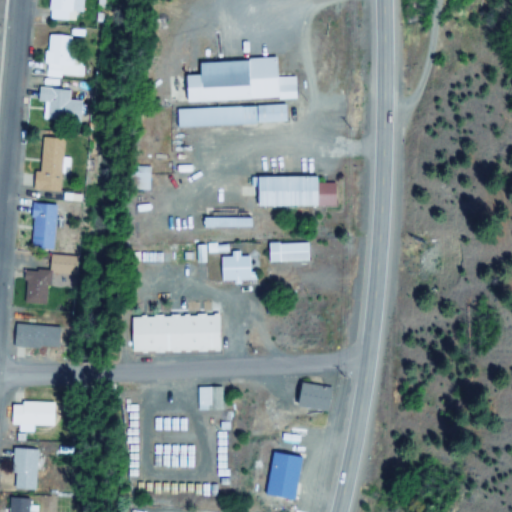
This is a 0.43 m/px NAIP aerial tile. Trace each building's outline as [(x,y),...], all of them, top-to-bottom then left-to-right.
[(70,0),(46,0),(45,20),(69,22),(70,0)] [(79,48),(67,48),(68,36),(42,36),(42,75),(79,75),(79,48)] [(195,63),(195,76),(181,76),(182,103),(297,99),(296,78),(275,78),(275,60),(195,63)] [(38,121),(77,122),(78,100),(68,100),(68,87),(34,87),(33,104),(39,104),(38,121)] [(173,108),(174,127),(286,124),(286,106),(173,108)] [(56,193),(59,139),(37,138),(35,171),(30,171),(29,191),(56,193)] [(128,192),(147,192),(147,167),(128,167),(128,192)] [(253,177),(253,207),(337,207),(336,183),(317,183),(317,177),(253,177)] [(51,205),(27,205),(27,251),(51,251),(51,205)] [(266,262),(308,262),(308,244),(266,244),(266,262)] [(219,282),(250,282),(250,257),(239,257),(239,253),(219,253),(219,282)] [(45,306),(46,267),(24,266),(24,271),(21,271),(20,306),(45,306)] [(127,354),(220,353),(219,315),(127,317),(127,354)] [(9,349),(56,349),(56,326),(9,326),(9,349)] [(293,407),(324,411),(327,386),(295,383),(293,407)] [(6,402),(6,426),(51,426),(51,402),(6,402)] [(33,448),(8,448),(8,489),(33,489),(33,448)] [(297,457),(268,451),(260,494),(289,499),(297,457)] [(23,511),(23,497),(3,497),(2,511),(23,511)]
